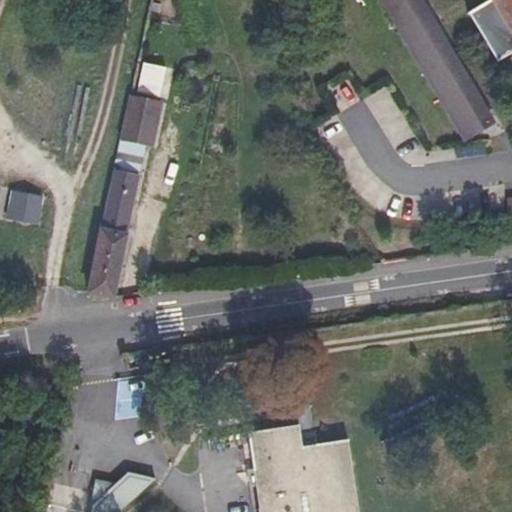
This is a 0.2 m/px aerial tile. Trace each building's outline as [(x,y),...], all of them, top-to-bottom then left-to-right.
[(489,123),(421,0),(385,0),(459,133),(460,133),(457,129),(465,125),(470,134),(489,123)] [(511,0),(482,0),(467,8),(468,10),(469,9),(497,56),(495,57),(496,58),(511,48),(511,0)] [(166,96),(168,67),(138,65),(137,94),(166,96)] [(329,90),(339,109),(353,102),(343,83),(329,90)] [(163,103),(134,96),(123,142),(153,149),(163,103)] [(117,174),(91,297),(112,300),(137,178),(117,174)] [(0,185),(0,221),(5,223),(7,217),(54,227),(60,197),(0,185)] [(361,511),(350,436),(304,444),(301,423),(236,433),(229,434),(231,444),(251,441),(262,511),(361,511)] [(121,511),(158,479),(130,473),(118,484),(112,489),(109,488),(109,485),(99,483),(94,506),(93,511),(121,511)] [(112,489),(118,484),(98,480),(92,506),(94,506),(99,483),(109,485),(109,488),(112,489)]
